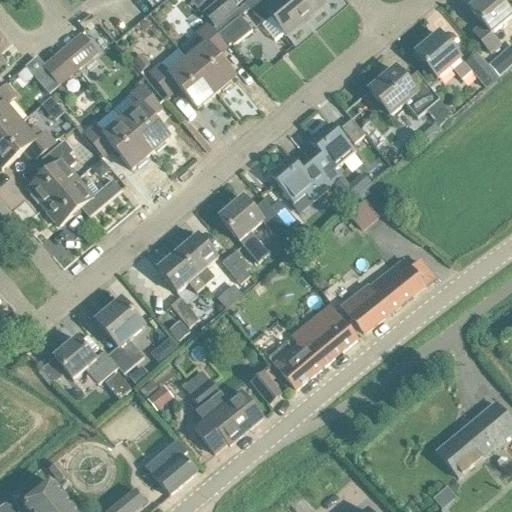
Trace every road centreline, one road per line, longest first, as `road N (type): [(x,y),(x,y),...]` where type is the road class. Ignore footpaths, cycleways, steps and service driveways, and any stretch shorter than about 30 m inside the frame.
road 1 (residential): [(75,296),(388,34)]
road 2 (tertiary): [(218,482),(511,248)]
